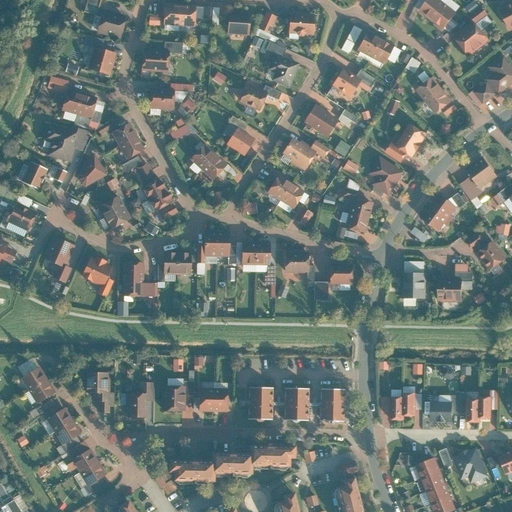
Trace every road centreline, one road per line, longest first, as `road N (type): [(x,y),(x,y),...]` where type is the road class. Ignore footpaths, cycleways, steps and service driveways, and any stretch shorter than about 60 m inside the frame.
road 1 (residential): [(126,457),(133,441),(162,433),(370,438)]
road 2 (residential): [(145,0),(125,69),(127,93),(175,184),(201,213)]
road 3 (residential): [(227,219),(314,78),(339,11)]
road 4 (residential): [(486,129),(422,49),(339,11)]
road 5 (residential): [(368,432),(367,326),(381,257)]
road 6 (residential): [(49,220),(129,248),(186,233),(201,213)]
road 7 (residential): [(383,251),(428,182),(486,129)]
road 8 (residential): [(227,219),(381,257)]
road 9 (residential): [(368,432),(511,434)]
road 10 (residential): [(126,457),(100,439),(59,377),(55,351)]
